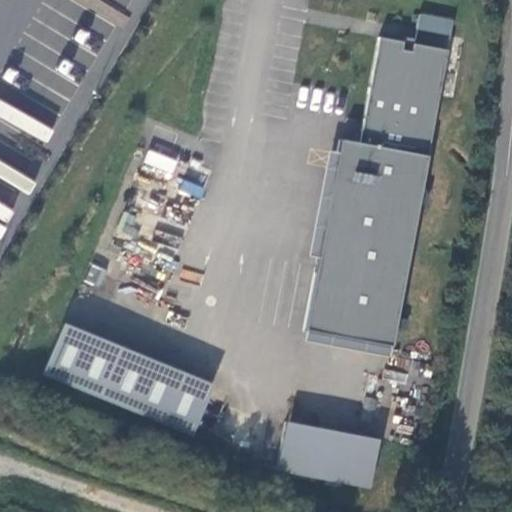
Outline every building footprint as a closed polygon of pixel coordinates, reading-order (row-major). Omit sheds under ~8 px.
[(407,44),(382,40),(362,145),(343,142),(341,156),(321,260),(307,334),(309,334),(394,349),(395,349),(408,277),(409,277),(431,159),(430,158),(451,53),(417,46),(415,56),(405,53),(407,44)] [(418,41),(407,40),(407,44),(405,53),(415,56),(417,46),(418,41)] [(311,259),(321,260),(341,156),(331,154),(311,259)] [(216,388),(66,326),(45,377),(195,438),(216,388)] [(394,349),(309,334),(307,344),(392,360),(394,349)] [(372,491),(382,442),(289,424),(280,473),(372,491)]
